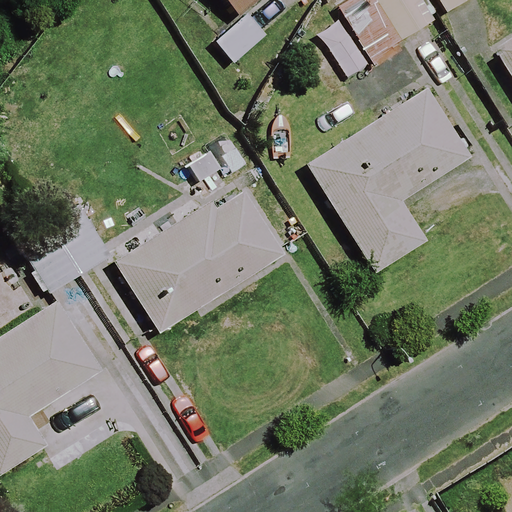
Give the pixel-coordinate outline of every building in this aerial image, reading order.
[(254,0),(213,0),(232,20),(254,0)] [(428,26),(413,0),(366,0),(391,45),(428,26)] [(466,0),(429,0),(440,17),(466,0)] [(258,42),(239,19),(207,45),(225,68),(258,42)] [(511,37),(486,54),(511,95),(511,37)] [(461,162),(419,95),(299,170),(366,277),(416,246),(391,206),(461,162)] [(151,338),(274,260),(229,190),(105,268),(151,338)] [(101,260),(69,212),(9,253),(41,301),(101,260)] [(91,377),(49,308),(0,338),(0,475),(40,451),(21,420),(91,377)]
